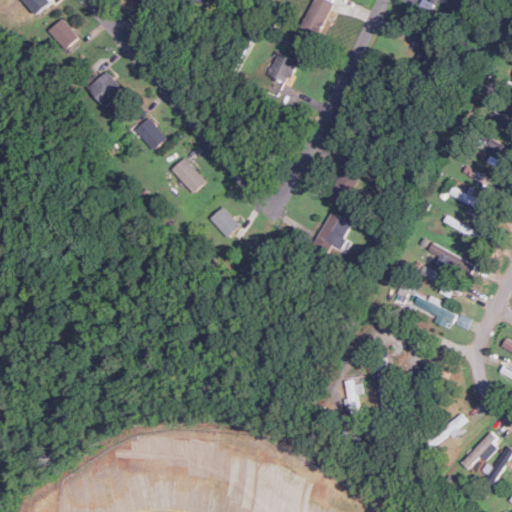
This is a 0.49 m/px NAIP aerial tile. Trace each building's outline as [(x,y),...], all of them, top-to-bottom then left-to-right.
[(27,0),(39,13),(54,1),(53,0),(27,0)] [(320,35),(335,0),(314,0),(303,27),(320,35)] [(51,29),(67,48),(81,36),(64,17),(51,29)] [(269,73),(290,82),(299,59),(279,51),(269,73)] [(108,106),(126,89),(108,70),(90,87),(108,106)] [(493,119),(511,130),(511,119),(498,111),(493,119)] [(137,128),(156,149),(169,137),(150,116),(137,128)] [(509,168),(511,160),(511,151),(489,142),(483,157),(509,168)] [(173,168),(195,192),(208,180),(186,156),(173,168)] [(483,188),(499,195),(505,183),(468,166),(465,172),(486,182),(483,188)] [(351,200),(360,177),(345,170),(335,193),(351,200)] [(212,217),(226,206),(241,225),(230,236),(212,217)] [(334,210),(316,243),(329,252),(335,244),(343,249),(349,239),(345,237),(354,222),(334,210)] [(477,262),(433,243),(430,250),(441,255),(438,262),(471,277),(477,262)] [(452,290),(457,280),(425,265),(422,273),(447,285),(446,287),(452,290)] [(425,309),(440,314),(437,322),(453,328),(458,313),(443,308),(445,300),(430,294),(425,309)] [(458,323),(470,329),(474,319),(463,314),(458,323)] [(511,350),(511,339),(508,338),(503,346),(511,350)] [(379,371),(389,370),(394,411),(383,412),(379,371)] [(346,380),(356,378),(366,427),(356,428),(346,380)] [(463,412),(426,442),(430,449),(470,419),(463,412)] [(493,429),(463,462),(469,467),(500,436),(493,429)] [(511,445),(510,444),(486,480),(494,485),(511,457),(511,445)]
